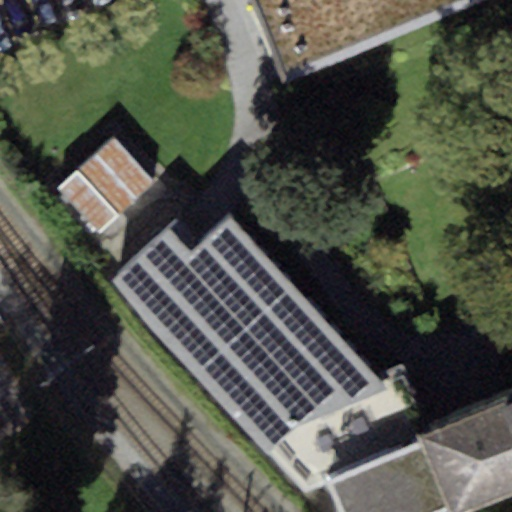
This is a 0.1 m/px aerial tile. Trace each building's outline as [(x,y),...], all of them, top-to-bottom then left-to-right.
[(257,0),(286,65),(434,0),(257,0)] [(62,180),(99,224),(153,179),(116,136),(62,180)] [(171,210),(113,262),(268,433),(307,400),(391,373),(231,199),(192,234),(171,210)] [(511,365),(415,405),(420,417),(447,482),(450,489),(511,463),(511,365)] [(374,511),(447,482),(420,417),(329,454),(352,511),(374,511)]
